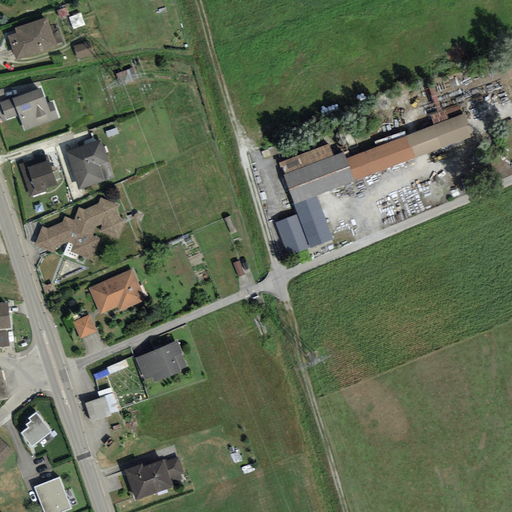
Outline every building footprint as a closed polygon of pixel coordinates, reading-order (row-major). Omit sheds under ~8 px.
[(16,32),(8,35),(16,58),(56,44),(47,16),(14,27),(16,32)] [(93,53),(89,41),(73,46),(77,58),(93,53)] [(41,85),(0,100),(0,104),(5,118),(17,113),(24,131),(59,117),(53,101),(48,103),(41,85)] [(300,202),(483,136),(474,110),(291,176),(300,202)] [(100,139),(66,151),(80,189),(104,180),(99,166),(109,162),(100,139)] [(29,161),(23,163),(34,194),(61,184),(52,161),(32,168),(29,161)] [(47,228),(41,226),(34,245),(53,252),(55,246),(67,241),(73,243),(70,250),(91,258),(99,238),(92,236),(95,226),(100,224),(98,231),(118,238),(125,219),(120,217),(117,210),(119,205),(100,198),(98,203),(84,209),(78,206),(73,219),(64,216),(62,221),(47,228)] [(320,209),(285,224),(297,252),(332,238),(320,209)] [(150,301),(136,270),(94,290),(105,315),(121,308),(123,313),(150,301)] [(6,301),(0,301),(0,326),(9,326),(6,301)] [(94,315),(76,323),(84,340),(101,332),(94,315)] [(184,352),(177,337),(134,356),(144,380),(152,376),(154,382),(180,371),(179,368),(187,365),(182,353),(184,352)] [(2,368),(0,368),(0,398),(8,397),(2,368)] [(114,390),(84,402),(91,421),(121,409),(114,390)] [(50,430),(35,411),(27,417),(29,419),(25,422),(28,426),(22,430),(32,444),(50,430)] [(0,464),(13,451),(0,438),(0,464)] [(141,463),(126,468),(136,498),(173,485),(171,479),(185,474),(178,455),(164,460),(163,458),(142,465),(141,463)] [(60,511),(71,508),(59,476),(33,485),(43,511),(60,511)]
